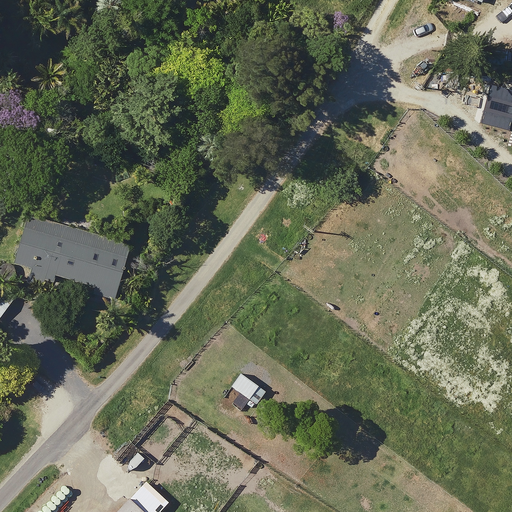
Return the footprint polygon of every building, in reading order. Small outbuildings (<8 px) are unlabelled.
[(511,69),(511,52),(495,54),(497,71),(511,69)] [(407,86),(396,78),(377,104),(388,112),(407,86)] [(356,127),(353,128),(351,130),(350,131),(349,133),(348,136),(347,138),(347,140),(348,142),(348,145),(349,147),(351,149),(353,150),(355,151),(357,152),(359,153),(361,153),(364,152),(366,152),(368,150),(370,149),(371,147),(373,145),(373,143),(374,141),(374,138),(374,136),(373,134),(372,132),(370,130),(369,129),(367,127),(364,126),(362,126),(360,126),(357,126),(356,127)] [(30,269),(28,275),(51,281),(53,275),(93,286),(91,292),(112,298),(127,244),(26,215),(13,264),(30,269)] [(0,315),(13,297),(0,288),(0,315)] [(225,317),(236,303),(224,293),(213,307),(225,317)] [(143,481),(134,492),(157,511),(166,501),(143,481)] [(141,511),(127,499),(114,511),(141,511)]
